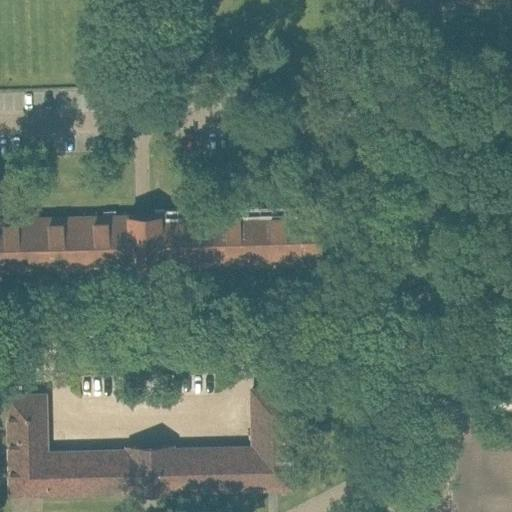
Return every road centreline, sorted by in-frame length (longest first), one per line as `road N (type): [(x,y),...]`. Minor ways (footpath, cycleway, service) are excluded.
road 1 (unclassified): [(146,336),(398,331)]
road 2 (unclassified): [(398,331),(400,112)]
road 3 (unclassified): [(146,336),(140,120)]
road 4 (unclassified): [(140,120),(347,113)]
road 5 (unclassified): [(400,511),(398,331)]
road 6 (unclassified): [(0,340),(146,336)]
road 7 (unclassified): [(0,123),(140,120)]
